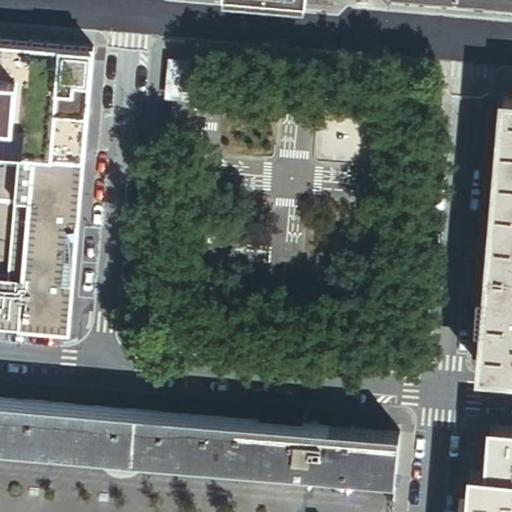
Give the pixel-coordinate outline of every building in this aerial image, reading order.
[(96,50),(2,42),(0,64),(0,153),(20,155),(36,157),(86,161),(96,50)] [(176,101),(199,103),(205,103),(209,67),(172,64),(169,100),(176,101)] [(197,125),(199,103),(176,101),(174,123),(197,125)] [(511,102),(506,102),(483,370),(511,372),(511,102)] [(0,153),(0,201),(16,203),(20,155),(0,153)] [(36,157),(20,155),(16,203),(9,278),(5,327),(21,329),(36,157)] [(71,333),(86,161),(36,157),(21,329),(71,333)] [(0,276),(9,278),(16,203),(0,201),(0,276)] [(0,326),(5,327),(9,278),(0,276),(0,326)] [(366,483),(398,485),(402,437),(276,426),(0,402),(0,451),(272,475),(344,481),(366,483)] [(511,433),(493,431),(489,479),(511,480),(511,433)] [(470,511),(511,511),(511,480),(489,479),(474,478),(470,511)]
